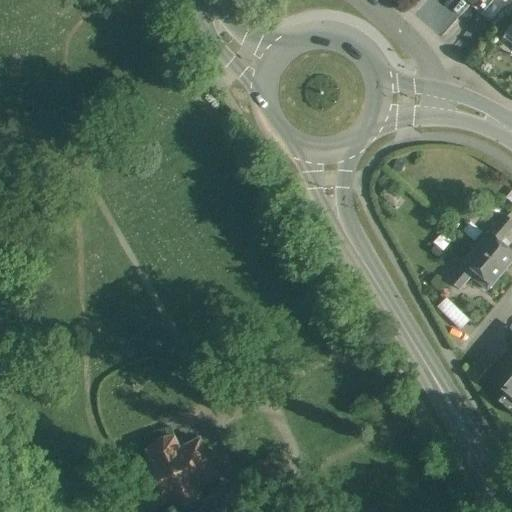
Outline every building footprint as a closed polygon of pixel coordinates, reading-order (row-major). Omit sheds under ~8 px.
[(470,0),(475,4),(476,4),(485,11),(494,0),(470,0)] [(511,28),(503,39),(504,39),(506,38),(511,42),(511,28)] [(511,218),(504,213),(484,237),(511,259),(511,234),(511,232),(511,218)] [(503,279),(511,267),(511,259),(484,237),(454,275),(467,284),(483,264),(503,279)] [(195,433),(176,441),(172,434),(164,432),(155,434),(148,439),(143,446),(146,454),(125,464),(144,504),(165,494),(170,506),(198,493),(194,483),(214,474),(195,433)]
